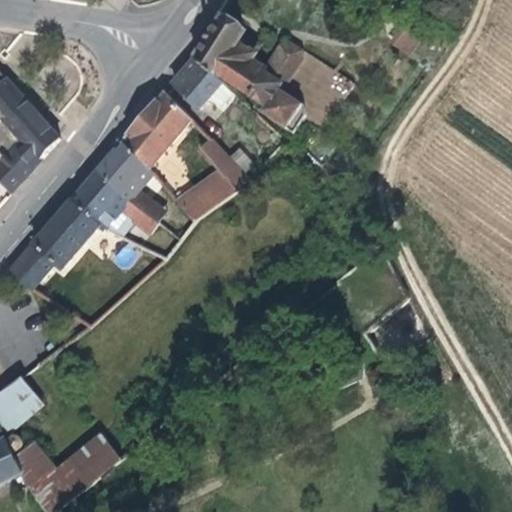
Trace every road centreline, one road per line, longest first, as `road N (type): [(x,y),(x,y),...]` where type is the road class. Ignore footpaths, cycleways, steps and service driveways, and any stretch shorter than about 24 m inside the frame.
road 1 (track): [(511,454),(404,261),(382,197),(397,140),(459,53),(485,0)]
road 2 (tertiary): [(0,243),(157,55)]
road 3 (tertiary): [(0,9),(100,26),(157,55)]
